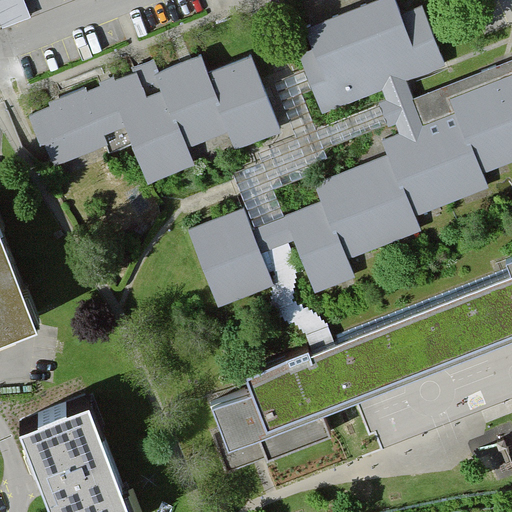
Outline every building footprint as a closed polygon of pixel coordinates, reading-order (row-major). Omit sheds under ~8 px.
[(25,0),(0,0),(0,25),(1,27),(31,15),(25,0)] [(392,0),(362,0),(310,19),(321,49),(312,53),(329,101),(439,61),(418,4),(397,12),(392,0)] [(135,76),(42,110),(61,159),(127,134),(141,171),(188,154),(183,141),(233,122),(241,144),(284,127),(256,51),(207,68),(201,50),(156,67),(165,91),(144,99),(135,76)] [(244,202),(191,221),(219,298),(272,279),(310,265),(319,290),(357,276),(348,250),(423,223),(419,211),(487,187),(480,168),(511,156),(511,71),(459,91),(465,107),(384,136),(391,154),(322,179),(328,196),(252,223),(244,202)] [(0,194),(0,334),(47,317),(0,194)] [(511,257),(510,258),(511,263),(511,268),(253,375),(258,386),(218,402),(235,445),(255,437),(277,490),(382,448),(361,398),(511,335),(511,257)] [(511,351),(374,398),(383,424),(380,425),(384,439),(490,403),(483,382),(511,371),(511,351)] [(147,511),(104,392),(26,419),(59,511),(147,511)]
